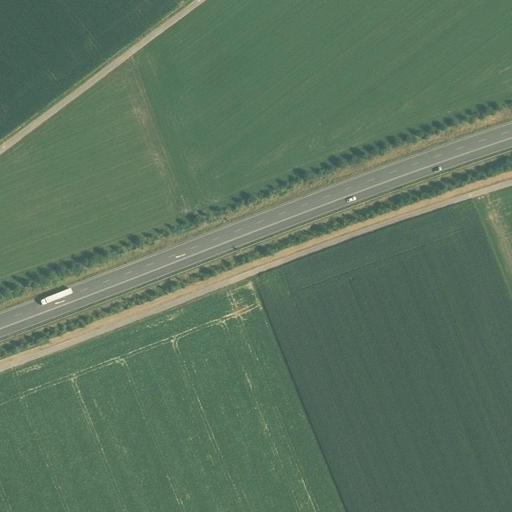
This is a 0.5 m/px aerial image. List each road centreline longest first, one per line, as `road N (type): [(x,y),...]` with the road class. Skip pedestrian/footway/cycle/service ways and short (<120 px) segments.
road 1 (trunk): [(0,324),(511,134)]
road 2 (track): [(0,369),(511,183)]
road 3 (track): [(201,0),(0,151)]
